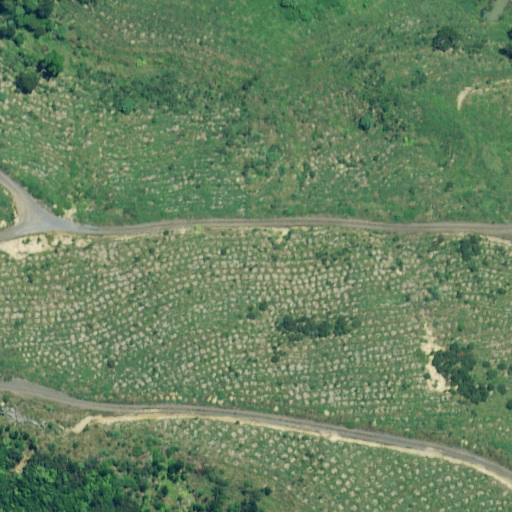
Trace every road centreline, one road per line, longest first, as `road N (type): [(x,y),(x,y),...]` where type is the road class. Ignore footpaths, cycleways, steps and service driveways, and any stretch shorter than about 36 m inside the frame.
road 1 (track): [(0,402),(166,425),(185,411),(352,426),(463,459),(511,492)]
road 2 (track): [(0,171),(70,223),(511,228)]
